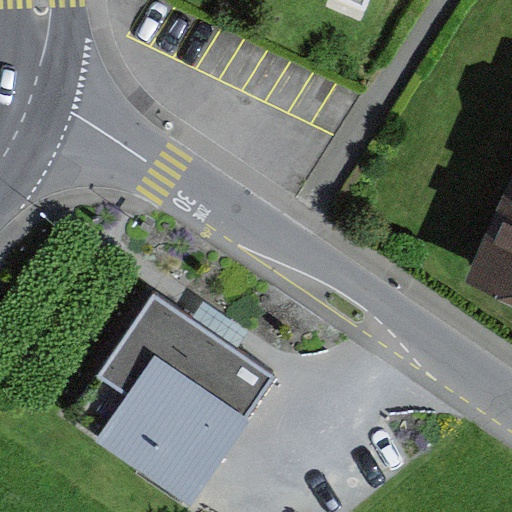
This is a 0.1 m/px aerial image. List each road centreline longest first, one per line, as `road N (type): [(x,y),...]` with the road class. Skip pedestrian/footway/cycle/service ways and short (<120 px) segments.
road 1 (residential): [(281,253),(447,0)]
road 2 (residential): [(34,99),(281,253)]
road 3 (residential): [(281,253),(511,414)]
